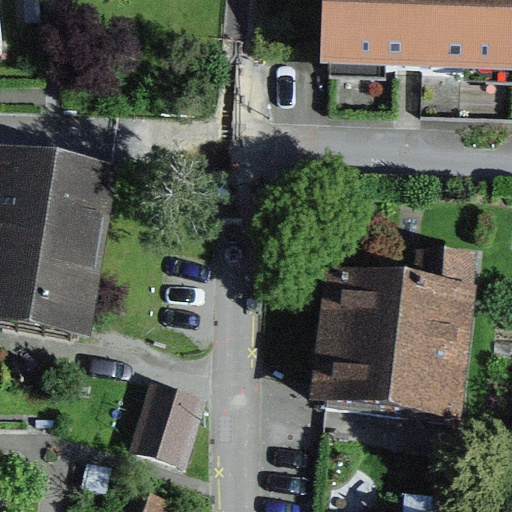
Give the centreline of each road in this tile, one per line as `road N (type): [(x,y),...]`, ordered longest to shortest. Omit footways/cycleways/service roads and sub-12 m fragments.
road 1 (residential): [(238,511),(231,153)]
road 2 (residential): [(231,153),(511,162)]
road 3 (residential): [(0,146),(231,153)]
road 4 (residential): [(231,153),(244,0)]
